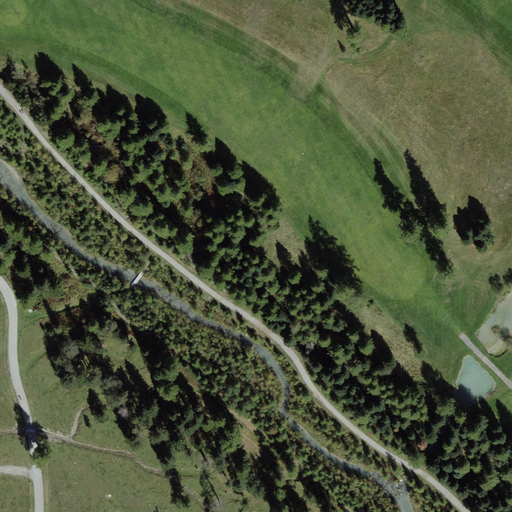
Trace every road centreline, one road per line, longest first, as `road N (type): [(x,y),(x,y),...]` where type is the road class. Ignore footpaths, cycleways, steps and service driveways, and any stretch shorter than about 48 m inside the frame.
road 1 (track): [(466,511),(359,434),(309,383),(293,354),(126,225),(0,88)]
road 2 (track): [(0,280),(12,306),(13,367),(34,450),(38,511)]
